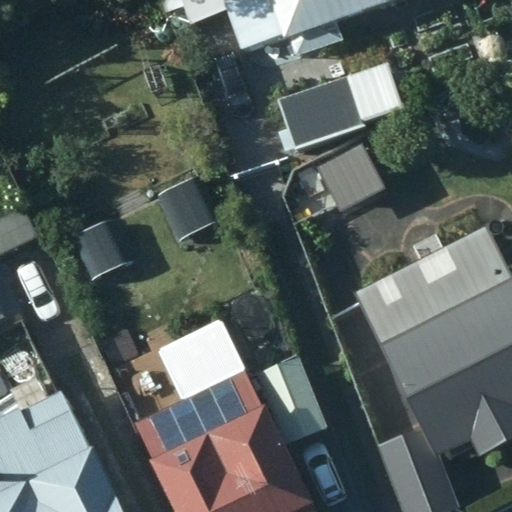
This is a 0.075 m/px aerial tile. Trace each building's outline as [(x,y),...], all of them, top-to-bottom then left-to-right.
[(339,31),(426,0),(181,0),(191,29),(231,17),(245,57),(286,43),(288,46),(293,44),(299,62),(344,47),(339,31)] [(486,60),(477,33),(446,43),(455,70),(486,60)] [(31,81),(0,95),(0,114),(8,131),(47,112),(31,81)] [(357,97),(321,110),(333,143),(368,130),(357,97)] [(65,287),(32,222),(0,236),(0,288),(11,313),(65,287)] [(511,271),(494,235),(356,302),(425,438),(381,452),(402,511),(459,511),(444,466),(476,450),(483,464),(511,449),(511,271)] [(0,330),(9,326),(0,306),(0,330)] [(316,511),(240,351),(163,387),(176,415),(141,432),(179,511),(316,511)] [(330,433),(303,364),(260,380),(288,451),(330,433)] [(0,511),(121,511),(68,401),(53,410),(42,386),(15,399),(27,423),(0,435),(0,511)]
